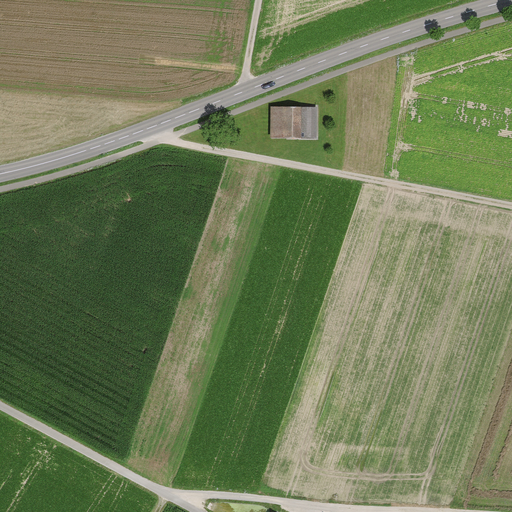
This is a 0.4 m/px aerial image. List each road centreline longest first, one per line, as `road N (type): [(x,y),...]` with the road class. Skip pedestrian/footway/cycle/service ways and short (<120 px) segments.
road 1 (tertiary): [(511,0),(0,174)]
road 2 (track): [(511,207),(159,139),(155,125)]
road 3 (track): [(154,511),(165,494),(450,511)]
road 4 (track): [(197,511),(0,404)]
